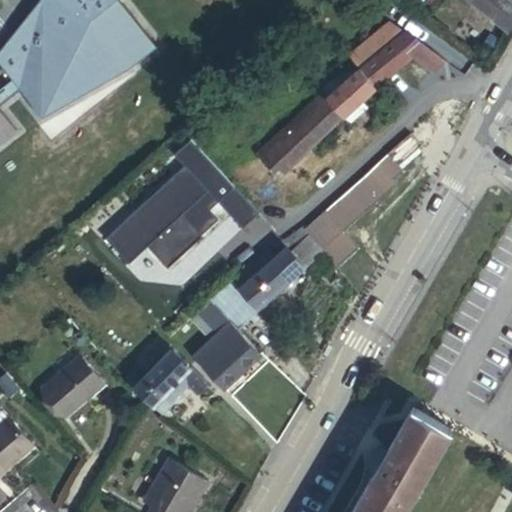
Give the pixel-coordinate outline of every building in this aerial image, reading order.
[(41,0),(0,54),(0,57),(17,79),(0,92),(0,102),(3,106),(24,88),(48,116),(125,53),(135,65),(162,44),(125,0),(41,0)] [(511,19),(511,0),(477,0),(508,24),(511,19)] [(441,74),(454,62),(429,41),(426,44),(402,25),(360,64),(378,83),(413,52),(416,55),(419,53),(440,73),(441,74)] [(361,99),(378,83),(360,64),(262,153),(281,174),(346,113),(361,99)] [(368,107),(361,99),(346,113),(353,121),(368,107)] [(0,142),(19,127),(0,103),(0,142)] [(400,139),(410,150),(421,141),(412,129),(400,139)] [(259,206),(193,134),(177,149),(187,160),(109,231),(131,257),(149,239),(169,261),(220,212),(211,203),(219,195),(228,204),(243,221),(259,206)] [(305,220),(325,246),(337,260),(357,243),(342,225),(397,179),(392,173),(403,164),(398,159),(410,150),(400,139),(305,220)] [(282,235),(288,241),(293,247),(308,234),(320,249),(325,246),(305,220),(303,217),(282,235)] [(240,282),(259,303),(320,249),(308,234),(293,247),(288,241),(240,282)] [(234,275),(210,295),(214,298),(237,323),(259,303),(240,282),(234,275)] [(237,323),(214,298),(202,310),(220,330),(196,351),(226,384),(262,349),(237,323)] [(156,401),(162,406),(173,397),(163,387),(180,370),(185,366),(191,372),(197,366),(175,343),(134,380),(156,401)] [(104,376),(76,353),(44,391),(72,414),(104,376)] [(198,366),(197,366),(191,372),(185,366),(180,370),(190,381),(197,389),(209,378),(198,366)] [(163,387),(173,397),(190,381),(180,370),(163,387)] [(405,511),(454,430),(416,408),(354,511),(405,511)] [(0,472),(38,444),(17,415),(0,427),(0,472)] [(146,511),(147,511),(185,511),(207,474),(169,451),(143,495),(153,500),(146,511)]
